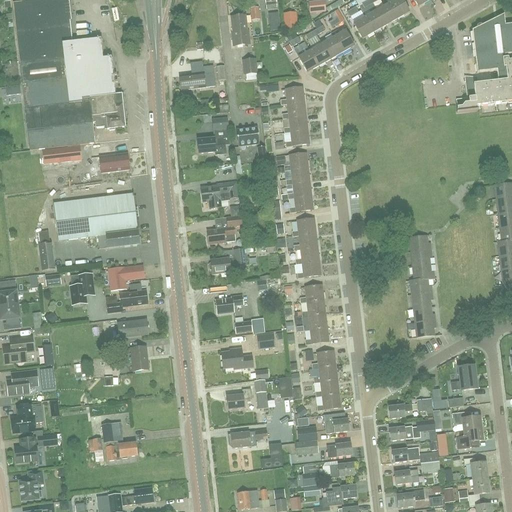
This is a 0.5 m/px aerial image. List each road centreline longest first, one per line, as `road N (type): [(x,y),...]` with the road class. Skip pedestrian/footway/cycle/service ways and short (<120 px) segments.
road 1 (residential): [(366,401),(331,97),(343,82),(488,0)]
road 2 (tertiary): [(204,511),(156,82)]
road 3 (residential): [(509,480),(494,330)]
road 4 (residential): [(366,401),(494,330)]
